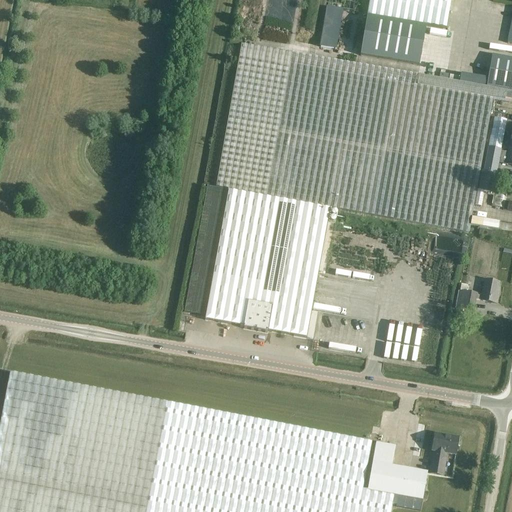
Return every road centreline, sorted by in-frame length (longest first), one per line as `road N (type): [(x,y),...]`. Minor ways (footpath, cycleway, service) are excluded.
road 1 (tertiary): [(502,404),(0,318)]
road 2 (track): [(0,123),(26,0)]
